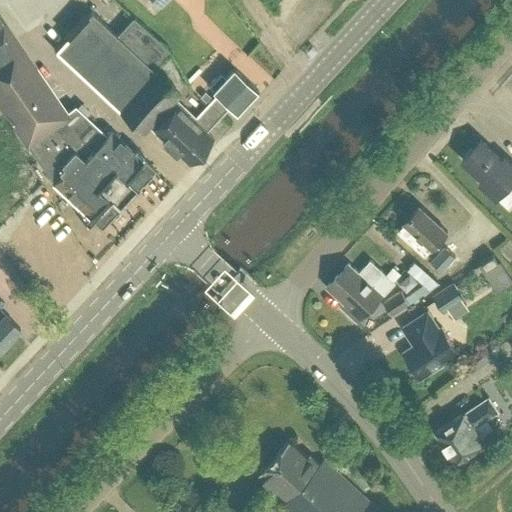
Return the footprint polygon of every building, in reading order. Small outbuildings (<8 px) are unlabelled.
[(218,114),(206,102),(194,114),(183,104),(181,107),(175,101),(172,98),(179,90),(154,66),(153,65),(153,66),(117,31),(93,7),(56,44),(121,108),(142,128),(156,143),(161,138),(170,147),(172,145),(187,160),(211,135),(210,134),(209,134),(203,129),(218,114)] [(51,182),(78,206),(74,211),(88,223),(92,219),(101,227),(127,198),(129,199),(130,197),(127,194),(134,186),(137,190),(139,188),(138,187),(155,168),(142,157),(143,156),(140,153),(142,152),(134,145),(132,146),(124,139),(128,134),(114,120),(109,125),(103,130),(74,99),(64,106),(37,64),(1,9),(0,9),(0,99),(6,110),(1,113),(6,121),(11,118),(52,181),(51,182)] [(132,16),(117,31),(153,66),(153,65),(154,66),(170,51),(132,16)] [(215,92),(206,102),(218,114),(228,104),(235,111),(256,89),(233,66),(232,67),(233,68),(225,76),(220,71),(207,84),(212,88),(215,92)] [(502,157),(481,138),(463,157),(484,176),(480,181),(497,196),(497,195),(510,207),(511,205),(511,161),(505,154),(502,157)] [(425,255),(448,230),(419,204),(403,221),(405,223),(398,230),(425,255)] [(457,256),(454,253),(445,244),(431,258),(443,269),(457,256)] [(487,269),(499,261),(494,254),(482,261),(487,269)] [(392,313),(440,280),(416,258),(408,266),(425,281),(405,295),(401,288),(385,301),(392,313)] [(340,306),(357,322),(394,281),(393,280),(386,273),(370,259),(359,271),(348,261),(326,285),(345,302),(340,306)] [(445,310),(463,298),(466,296),(455,279),(434,292),(445,310)] [(2,312),(0,309),(0,303),(3,301),(0,297),(0,345),(19,326),(3,311),(2,312)] [(421,376),(459,352),(442,325),(439,327),(428,309),(402,325),(414,343),(403,350),(421,376)] [(475,425),(499,410),(490,396),(466,411),(436,430),(456,461),(486,441),(475,425)] [(308,455),(289,438),(259,470),(288,497),(281,505),(287,511),(376,511),(380,508),(325,457),(320,462),(310,452),(308,455)] [(366,486),(375,476),(349,452),(339,462),(366,486)]
